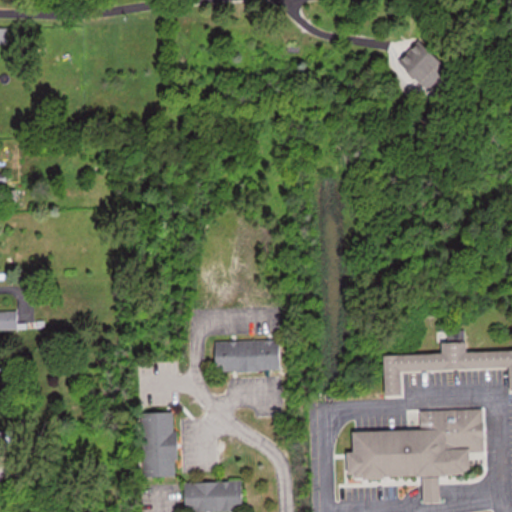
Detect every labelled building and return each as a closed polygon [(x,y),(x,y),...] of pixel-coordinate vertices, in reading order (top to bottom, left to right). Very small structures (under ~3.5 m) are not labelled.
[(10,28),(0,27),(0,44),(10,44),(10,28)] [(429,89),(451,67),(424,40),(402,62),(429,89)] [(1,329),(18,329),(18,312),(1,312),(1,329)] [(285,371),(285,339),(219,339),(219,370),(285,371)] [(511,353),(511,393),(511,368),(407,373),(409,399),(384,400),(382,355),(442,353),(442,341),(468,340),(468,355),(511,353)] [(481,408),(482,451),(467,451),(468,474),(439,475),(440,502),(423,503),(422,478),(350,481),(347,432),(417,429),(416,411),(481,408)] [(147,476),(181,475),(181,411),(146,411),(147,476)] [(248,480),(188,481),(189,511),(249,511),(248,480)]
